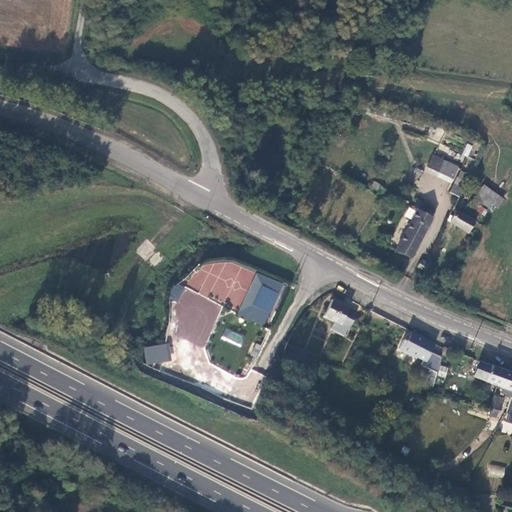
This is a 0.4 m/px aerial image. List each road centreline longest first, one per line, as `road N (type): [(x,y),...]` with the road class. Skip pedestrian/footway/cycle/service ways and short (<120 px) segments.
road 1 (trunk): [(319,511),(0,348)]
road 2 (tertiary): [(511,347),(198,195)]
road 3 (trunk): [(0,381),(254,511)]
road 4 (tertiary): [(0,107),(198,195)]
